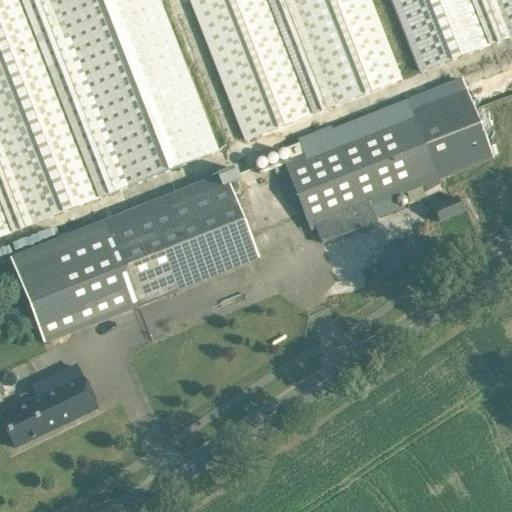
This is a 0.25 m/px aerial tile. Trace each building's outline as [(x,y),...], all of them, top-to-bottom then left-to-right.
[(158,0),(0,0),(0,238),(99,200),(120,191),(219,152),(158,0)] [(331,107),(400,80),(368,0),(189,0),(245,142),(312,115),(331,107)] [(511,0),(390,0),(420,74),(511,38),(511,0)] [(311,229),(315,227),(322,243),(375,222),(369,206),(424,184),(438,179),(493,157),(462,80),(370,116),(375,127),(315,150),(303,155),(290,160),(284,163),(303,210),(311,229)] [(298,144),(286,149),(290,160),(303,155),(298,144)] [(438,179),(424,184),(427,192),(440,184),(438,179)] [(108,232),(137,306),(257,259),(228,185),(108,232)] [(432,208),(438,222),(463,212),(457,198),(432,208)] [(130,309),(100,235),(14,269),(43,343),(130,309)] [(0,416),(0,417),(14,447),(96,408),(76,367),(32,388),(37,399),(0,416)]
